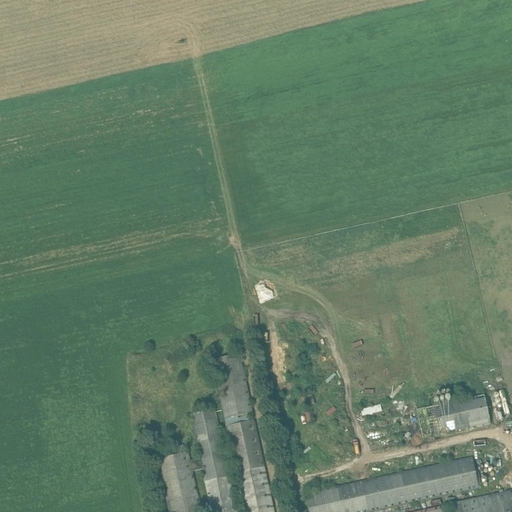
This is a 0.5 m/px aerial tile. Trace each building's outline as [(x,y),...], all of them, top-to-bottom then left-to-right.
[(341,297),(344,301),(354,294),(352,290),(341,297)] [(240,354),(212,360),(245,511),(274,511),(254,421),(249,422),(247,414),(252,413),(240,354)] [(494,417),(506,415),(501,391),(489,393),(494,417)] [(484,395),(417,410),(423,438),(490,423),(484,395)] [(381,404),(361,409),(362,416),(382,411),(381,404)] [(236,511),(214,409),(190,415),(200,459),(203,470),(211,511),(236,511)] [(158,445),(155,446),(169,511),(201,511),(193,472),(203,470),(200,459),(190,461),(188,453),(185,454),(183,445),(159,451),(158,445)] [(309,511),(371,511),(479,488),(472,457),(305,494),(309,511)] [(511,511),(511,491),(448,505),(449,511),(511,511)]
